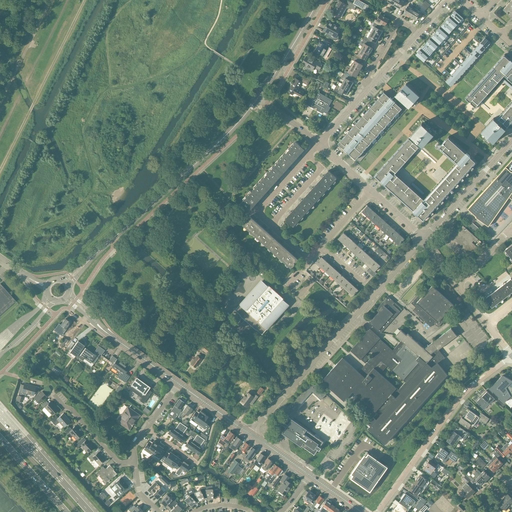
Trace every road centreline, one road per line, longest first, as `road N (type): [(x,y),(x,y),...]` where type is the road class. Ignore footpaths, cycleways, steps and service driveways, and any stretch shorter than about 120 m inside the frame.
road 1 (tertiary): [(65,281),(257,98)]
road 2 (residential): [(250,433),(423,239)]
road 3 (residential): [(377,511),(458,400),(511,356)]
road 4 (track): [(0,171),(85,0)]
road 5 (residential): [(134,462),(120,463),(48,385),(22,378)]
road 6 (tertiary): [(178,384),(66,296)]
road 7 (secondary): [(89,511),(0,411)]
road 8 (residential): [(423,239),(511,140)]
